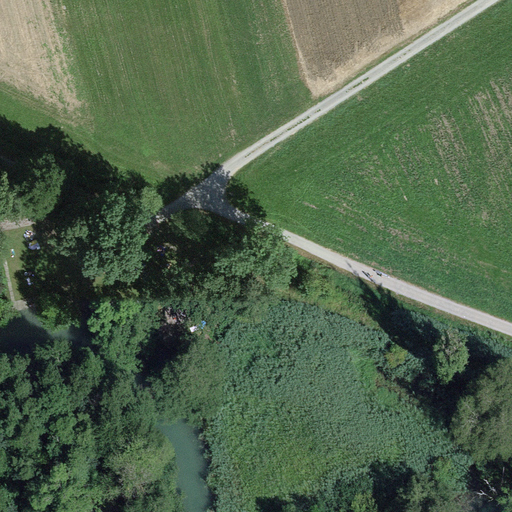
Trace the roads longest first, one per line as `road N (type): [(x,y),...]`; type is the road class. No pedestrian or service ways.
road 1 (track): [(487,0),(230,166),(195,199)]
road 2 (track): [(511,333),(195,199)]
road 3 (track): [(195,199),(141,221),(0,158)]
